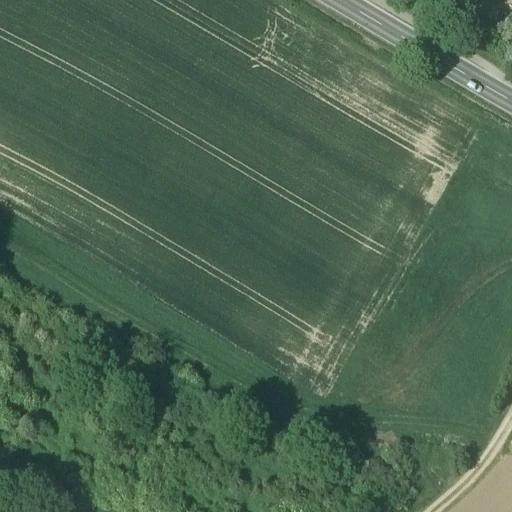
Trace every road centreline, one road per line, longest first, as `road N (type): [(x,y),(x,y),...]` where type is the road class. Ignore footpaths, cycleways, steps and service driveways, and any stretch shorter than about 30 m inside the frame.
road 1 (secondary): [(511,102),(340,0)]
road 2 (track): [(511,420),(475,472),(427,511)]
